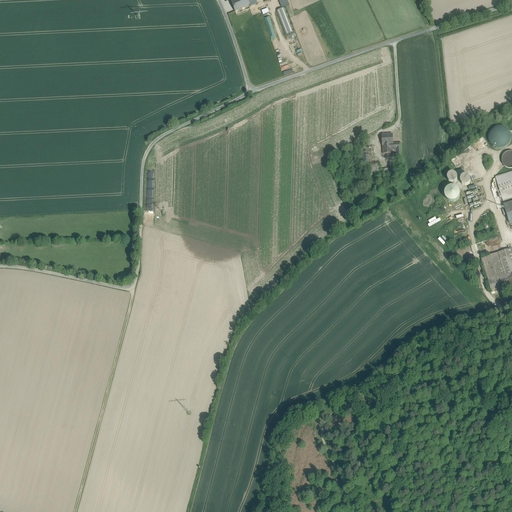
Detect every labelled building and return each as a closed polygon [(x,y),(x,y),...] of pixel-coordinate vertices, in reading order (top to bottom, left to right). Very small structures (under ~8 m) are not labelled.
[(229,0),(235,11),(249,5),(248,3),(247,0),(229,0)] [(268,5),(261,8),(263,14),(270,12),(268,5)] [(285,8),(276,11),(284,36),(293,33),(285,8)] [(510,142),(511,137),(510,133),(507,130),(504,127),(499,127),(495,128),(492,130),(489,134),(489,138),(489,142),(492,145),(495,148),(500,149),(504,148),(507,145),(510,142)] [(393,134),(382,135),(382,146),(383,146),(383,154),(392,154),(391,149),(391,144),(393,144),(393,134)] [(393,144),(391,144),(391,149),(396,149),(396,157),(402,157),(401,144),(393,144)] [(371,148),(360,149),(361,164),(370,163),(372,163),(371,148)] [(511,151),(510,151),(507,152),(504,154),(502,157),(502,160),(502,163),(504,166),(507,168),(510,169),(511,168),(511,151)] [(511,172),(495,178),(503,202),(511,198),(511,172)] [(456,182),(457,179),(456,175),(452,174),(449,175),(447,179),(449,182),(452,184),(456,182)] [(469,185),(470,181),(469,178),(465,176),(462,178),(460,181),(462,185),(465,186),(469,185)] [(459,197),(460,194),(459,191),(458,189),(455,187),(452,187),(449,187),(447,189),(445,191),(444,194),(445,197),(447,200),(449,201),(452,202),(455,201),(458,200),(459,197)] [(458,206),(436,215),(441,225),(462,215),(458,206)] [(412,243),(442,228),(437,218),(407,233),(412,243)] [(511,249),(498,253),(505,276),(511,273),(511,249)] [(498,253),(481,259),(488,281),(505,276),(498,253)] [(488,281),(491,291),(511,284),(511,273),(505,276),(488,281)]
